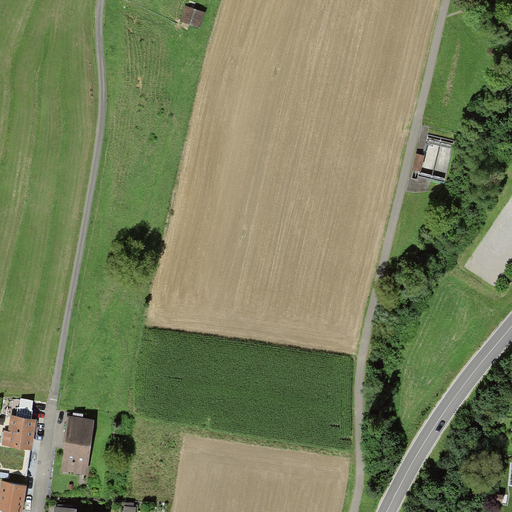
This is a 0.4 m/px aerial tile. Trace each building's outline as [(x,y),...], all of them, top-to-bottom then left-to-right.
[(185,6),(180,22),(200,29),(205,13),(185,6)] [(36,415),(11,412),(9,429),(4,428),(2,443),(32,446),(34,426),(36,415)] [(65,439),(61,469),(87,472),(94,416),(69,413),(65,439)] [(27,485),(2,480),(0,492),(0,508),(20,511),(21,511),(23,504),(27,485)] [(495,491),(493,500),(502,501),(503,492),(495,491)] [(134,501),(125,501),(123,511),(135,511),(136,505),(134,504),(134,501)]
